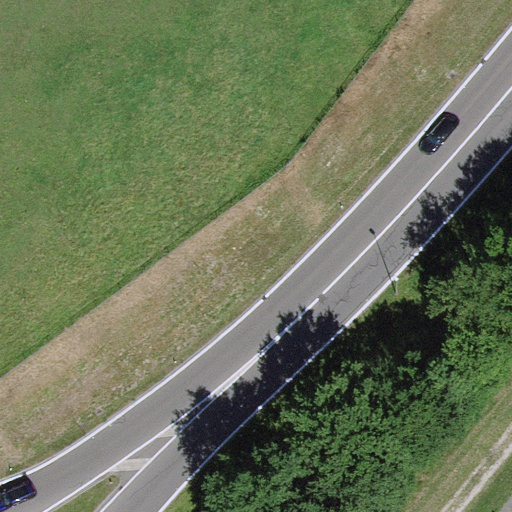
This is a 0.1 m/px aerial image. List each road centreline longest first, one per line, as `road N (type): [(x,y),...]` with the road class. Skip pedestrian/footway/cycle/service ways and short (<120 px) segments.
road 1 (primary): [(168,437),(445,161),(511,83)]
road 2 (primary): [(168,437),(0,510)]
